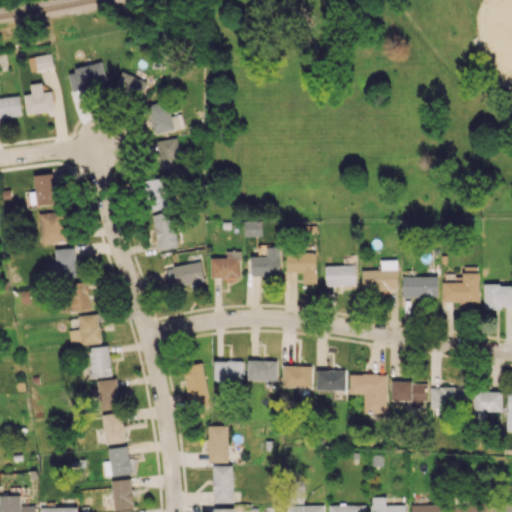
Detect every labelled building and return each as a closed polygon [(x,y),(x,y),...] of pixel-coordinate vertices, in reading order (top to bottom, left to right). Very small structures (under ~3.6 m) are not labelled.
[(27,57),(31,72),(54,66),(51,52),(27,57)] [(107,83),(101,61),(67,70),(72,91),(107,83)] [(147,80),(120,71),(114,90),(141,99),(147,80)] [(30,84),(31,93),(24,94),(26,114),(54,111),(52,91),(42,92),(41,83),(30,84)] [(0,116),(21,115),(19,95),(0,97),(0,116)] [(170,116),(166,100),(147,105),(155,134),(185,126),(181,113),(170,116)] [(159,168),(180,167),(179,138),(158,139),(159,168)] [(35,205),(56,204),(55,174),(34,174),(35,205)] [(148,200),(170,196),(167,176),(145,180),(148,200)] [(65,211),(40,212),(40,242),(66,242),(65,211)] [(171,211),(151,214),(158,250),(177,246),(171,211)] [(262,236),(261,220),(244,220),(244,236),(262,236)] [(280,275),(279,246),(266,247),(266,255),(251,256),(251,275),(280,275)] [(77,277),(76,247),(55,248),(55,262),(48,262),(48,278),(77,277)] [(240,277),(240,250),(226,250),(226,257),(210,258),(211,277),(240,277)] [(287,272),(302,272),(303,283),(316,283),(315,252),(286,252),(287,272)] [(362,270),(362,290),(397,289),(397,259),(380,259),(380,269),(362,270)] [(176,285),(204,281),(201,262),(173,265),(176,285)] [(356,284),(355,264),(325,265),(325,285),(356,284)] [(438,276),(402,276),(402,296),(437,297),(438,276)] [(68,310),(89,309),(88,282),(67,283),(68,310)] [(511,307),(511,285),(483,285),(483,307),(511,307)] [(77,315),(79,329),(69,330),(70,345),(101,342),(98,313),(77,315)] [(111,376),(109,346),(89,347),(91,377),(111,376)] [(247,379),(277,380),(277,360),(248,359),(247,379)] [(243,360),(214,360),(213,381),(243,382),(243,360)] [(187,406),(207,405),(205,363),(185,364),(187,406)] [(312,387),(312,365),(282,365),(282,386),(312,387)] [(316,389),(345,390),(346,370),(316,369),(316,389)] [(386,373),(349,374),(349,393),(363,393),(364,413),(386,413),(386,373)] [(99,409),(120,408),(119,378),(98,379),(99,409)] [(407,407),(425,407),(425,381),(391,381),(391,400),(407,400),(407,407)] [(467,387),(432,386),(431,410),(466,410),(467,387)] [(472,391),(472,419),(487,419),(486,411),(502,410),(501,390),(472,391)] [(104,443),(124,442),(123,412),(103,413),(104,443)] [(208,461),(228,461),(227,424),(207,425),(208,461)] [(104,461),(104,475),(130,474),(130,446),(108,447),(109,461),(104,461)] [(233,502),(232,465),(212,465),(213,502),(233,502)] [(134,508),(130,478),(110,480),(114,510),(134,508)] [(35,511),(35,505),(21,505),(20,494),(0,494),(0,511),(35,511)] [(405,511),(406,504),(385,504),(385,496),(371,496),(370,511),(405,511)] [(451,511),(487,511),(488,502),(451,502),(451,511)] [(446,511),(447,504),(411,503),(410,511),(446,511)] [(511,511),(511,503),(493,503),(492,511),(511,511)]
